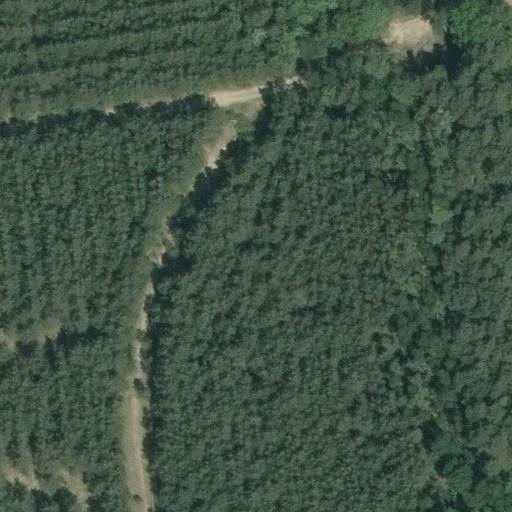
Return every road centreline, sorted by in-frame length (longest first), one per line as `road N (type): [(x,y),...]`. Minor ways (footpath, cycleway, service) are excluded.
road 1 (track): [(485,0),(252,92),(0,129)]
road 2 (track): [(252,92),(174,209),(135,359),(142,511)]
